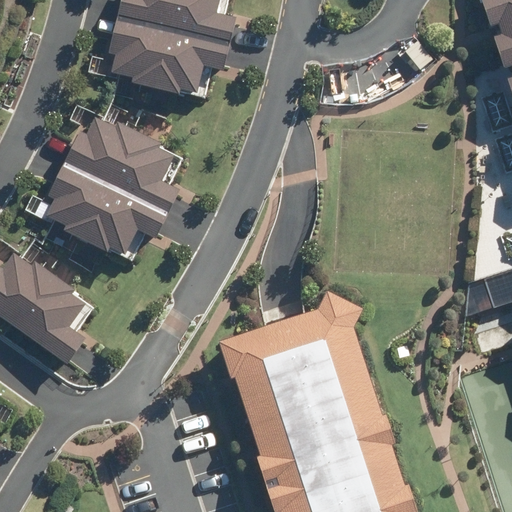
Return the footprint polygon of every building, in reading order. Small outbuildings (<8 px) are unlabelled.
[(116,0),(111,21),(218,49),(224,25),(206,20),(211,0),(116,0)] [(511,0),(471,0),(511,125),(511,0)] [(186,100),(193,73),(210,77),(218,49),(111,21),(101,58),(108,59),(103,78),(123,84),(123,88),(169,100),(170,96),(186,100)] [(106,133),(87,122),(78,140),(72,138),(55,169),(56,169),(155,221),(167,198),(150,189),(164,164),(148,155),(151,151),(108,129),(106,133)] [(142,246),(155,221),(56,169),(55,169),(39,200),(47,205),(38,221),(59,232),(56,237),(97,259),(100,254),(114,261),(127,238),(142,246)] [(0,328),(55,372),(74,347),(58,334),(74,312),(61,303),(65,298),(26,269),(22,273),(5,259),(0,266),(0,328)] [(394,511),(330,318),(207,358),(258,511),(394,511)]
